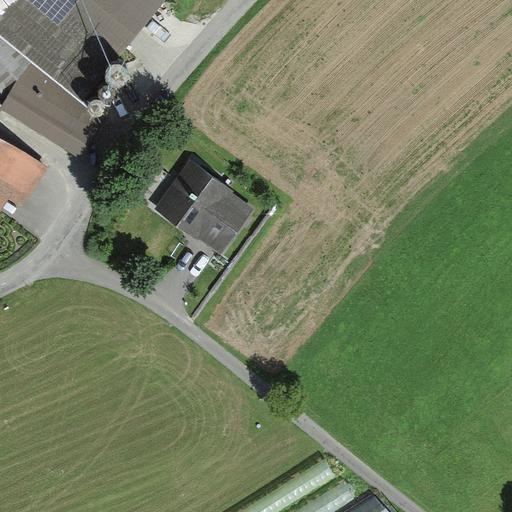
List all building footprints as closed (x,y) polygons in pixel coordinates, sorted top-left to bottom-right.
[(155,0),(0,0),(0,92),(10,106),(80,151),(95,117),(83,108),(155,0)] [(0,200),(31,156),(0,134),(0,200)] [(186,160),(153,206),(213,250),(246,204),(186,160)] [(324,457),(235,511),(275,511),(336,475),(324,457)] [(344,486),(299,511),(333,511),(353,500),(344,486)] [(389,511),(372,494),(343,511),(389,511)]
